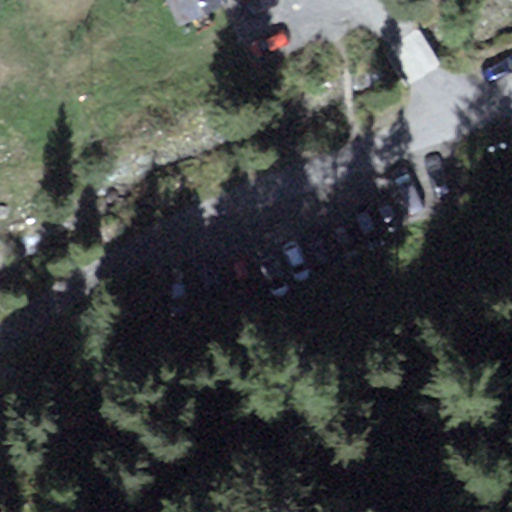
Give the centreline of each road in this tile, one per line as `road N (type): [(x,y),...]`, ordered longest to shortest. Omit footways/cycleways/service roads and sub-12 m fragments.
road 1 (unclassified): [(453,120),(115,295)]
road 2 (track): [(115,295),(0,348)]
